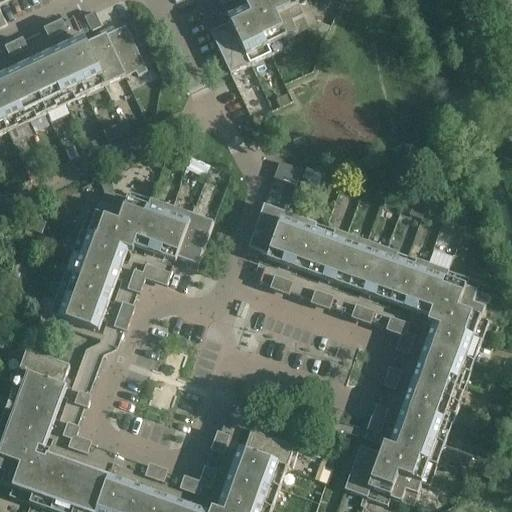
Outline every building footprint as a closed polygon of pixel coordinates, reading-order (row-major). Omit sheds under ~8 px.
[(247,0),(252,10),(236,17),(231,19),(230,20),(222,24),(224,29),(211,35),(210,36),(209,36),(225,69),(230,78),(290,50),(286,43),(310,32),(310,30),(299,8),(306,5),(303,0),(247,0)] [(223,8),(235,2),(234,0),(224,0),(220,2),(223,8)] [(84,20),(91,35),(102,30),(95,15),(84,20)] [(67,36),(61,23),(54,26),(60,39),(67,36)] [(60,39),(54,26),(48,29),(54,41),(60,39)] [(0,137),(104,89),(108,97),(112,95),(108,87),(137,73),(139,77),(148,73),(126,27),(117,31),(112,28),(97,35),(99,40),(73,52),(71,47),(57,54),(59,58),(34,70),(32,65),(18,72),(20,77),(0,86),(0,137)] [(54,41),(48,29),(42,32),(48,44),(54,41)] [(27,54),(21,41),(15,44),(21,57),(27,54)] [(21,57),(15,44),(9,47),(15,60),(21,57)] [(15,60),(9,47),(2,50),(8,63),(15,60)] [(108,145),(127,136),(121,125),(103,134),(108,145)] [(74,149),(64,154),(63,154),(67,164),(78,159),(74,149)] [(281,178),(279,194),(292,195),(293,180),(281,178)] [(190,268),(188,273),(196,275),(214,227),(130,198),(127,206),(104,198),(96,221),(87,217),(50,321),(94,337),(99,322),(104,323),(108,310),(104,308),(114,281),(119,283),(124,269),(119,268),(127,245),(149,253),(147,258),(161,263),(163,258),(190,268)] [(264,209),(246,257),(254,260),(256,255),(283,264),(281,269),(294,274),(296,269),(323,278),(321,283),(336,289),(338,284),(364,293),(362,299),(376,304),(379,298),(405,307),(403,314),(417,319),(419,313),(442,321),(434,343),(428,341),(423,356),(429,358),(419,385),(413,383),(408,398),(414,400),(405,426),(399,424),(393,438),(400,441),(392,462),(369,454),(371,449),(362,446),(345,494),(389,510),(392,502),(416,511),(424,488),(432,490),(490,325),(483,322),(491,299),(469,291),(472,282),(264,209)] [(30,220),(27,231),(41,235),(45,225),(30,220)] [(147,283),(151,270),(145,267),(142,275),(145,282),(147,283)] [(153,285),(158,272),(151,270),(147,283),(153,285)] [(145,282),(142,275),(134,272),(131,279),(144,283),(145,282)] [(159,287),(164,274),(158,272),(153,285),(159,287)] [(166,289),(170,276),(164,274),(159,287),(166,289)] [(275,293),(280,280),(273,278),(269,291),(275,293)] [(142,290),(144,283),(131,279),(129,285),(142,290)] [(282,296),(286,282),(280,280),(275,293),(282,296)] [(289,295),(293,285),(286,282),(282,296),(288,298),(289,295)] [(140,296),(142,290),(129,285),(127,292),(140,296)] [(316,308),(321,295),(314,293),(310,306),(316,308)] [(323,310),(327,297),(321,295),(316,308),(323,310)] [(329,313),(334,300),(327,297),(323,310),(329,313)] [(503,303),(492,300),(490,307),(501,311),(503,303)] [(133,316),(135,309),(122,305),(120,311),(133,316)] [(357,323),(362,310),(356,307),(351,320),(357,323)] [(363,325),(368,312),(362,310),(357,323),(363,325)] [(131,322),(133,316),(120,311),(117,317),(131,322)] [(370,327),(375,314),(368,312),(363,325),(370,327)] [(128,328),(131,322),(117,317),(115,323),(128,328)] [(392,335),(397,322),(390,320),(385,333),(392,335)] [(398,337),(403,324),(397,322),(392,335),(398,337)] [(126,334),(128,328),(115,323),(113,330),(126,334)] [(407,335),(409,327),(403,324),(398,337),(401,339),(407,335)] [(414,345),(416,338),(407,335),(401,339),(401,340),(414,345)] [(411,351),(414,345),(401,340),(398,347),(411,351)] [(409,358),(411,351),(398,347),(396,353),(409,358)] [(179,511),(156,504),(158,498),(143,493),(141,498),(115,489),(116,484),(109,481),(108,481),(102,479),(87,474),(77,470),(79,459),(91,463),(96,450),(75,442),(67,466),(61,464),(59,470),(37,461),(44,440),(50,443),(56,428),(50,426),(59,399),(64,401),(70,386),(65,384),(69,371),(25,355),(24,358),(0,424),(0,488),(11,493),(8,501),(37,511),(273,511),(295,450),(252,435),(247,449),(242,447),(237,463),(241,465),(232,490),(227,488),(222,503),(227,505),(224,511),(195,511),(184,508),(182,511),(179,511)] [(401,381),(403,374),(390,370),(388,376),(401,381)] [(398,387),(401,381),(388,376),(385,382),(398,387)] [(396,394),(398,387),(385,382),(383,389),(396,394)] [(90,398),(77,393),(75,400),(88,404),(90,398)] [(86,411),(88,404),(75,400),(73,406),(86,411)] [(388,417),(390,411),(377,406),(375,412),(388,417)] [(385,423),(388,417),(375,412),(372,419),(385,423)] [(383,430),(385,423),(372,419),(372,418),(369,425),(383,430)] [(229,442),(246,447),(253,424),(236,420),(229,442)] [(79,429),(66,425),(64,431),(77,436),(79,429)] [(381,437),(383,430),(369,425),(367,432),(381,437)] [(70,441),(76,438),(77,436),(64,431),(61,438),(70,441)] [(228,444),(230,437),(217,433),(214,439),(228,444)] [(74,452),(78,439),(76,438),(70,441),(67,450),(74,452)] [(225,451),(228,444),(214,439),(212,446),(225,451)] [(223,458),(225,451),(212,446),(210,453),(223,458)] [(151,480),(156,467),(150,465),(145,478),(151,480)] [(482,478),(491,482),(495,467),(487,465),(482,478)] [(157,482),(162,469),(156,467),(151,480),(157,482)] [(215,479),(217,473),(204,468),(202,475),(215,479)] [(164,485),(169,472),(162,469),(157,482),(164,485)] [(213,486),(215,479),(202,475),(200,481),(213,486)] [(186,493),(191,480),(184,477),(180,490),(186,493)] [(192,495),(197,482),(191,480),(186,493),(192,495)] [(210,492),(213,486),(200,481),(199,483),(202,489),(210,492)] [(199,497),(202,489),(199,483),(197,482),(192,495),(199,497)]
